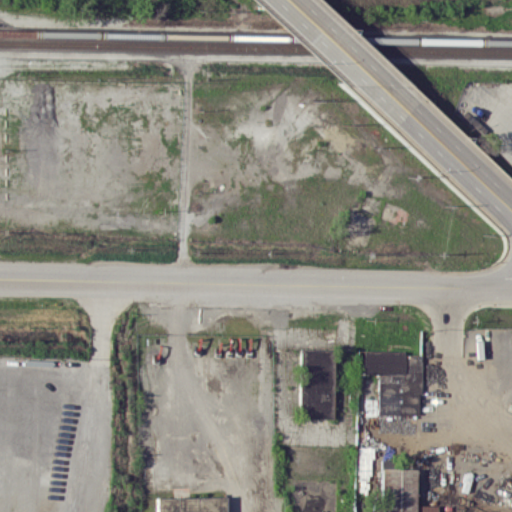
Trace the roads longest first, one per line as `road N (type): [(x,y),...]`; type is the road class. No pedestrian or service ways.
road 1 (residential): [(0,276),(511,285)]
road 2 (primary): [(351,64),(511,213)]
